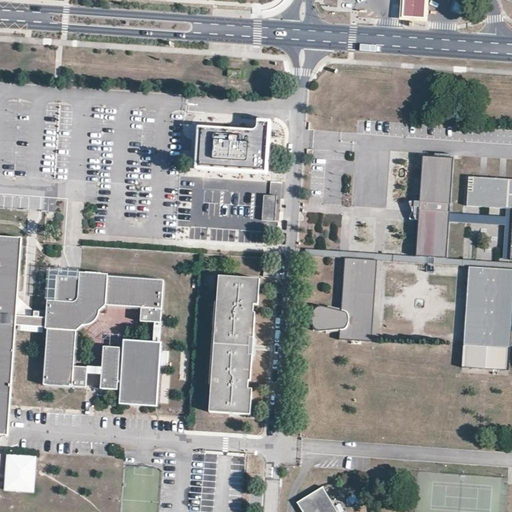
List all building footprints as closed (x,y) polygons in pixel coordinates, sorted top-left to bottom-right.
[(426,1),(426,0),(404,0),(404,15),(425,16),(426,1)] [(254,133),(200,130),(197,168),(268,173),(270,140),(271,123),(260,123),(260,128),(259,130),(257,132),(254,133)] [(419,220),(416,256),(447,258),(453,159),(423,157),(420,199),(419,220)] [(511,177),(468,175),(466,203),(511,205),(511,227),(510,260),(511,259),(511,177)] [(185,221),(186,200),(179,200),(178,220),(185,221)] [(17,327),(17,315),(23,237),(0,235),(0,435),(9,436),(11,404),(17,327)] [(345,258),(376,260),(469,267),(511,269),(511,259),(510,260),(510,262),(447,258),(416,256),(308,249),(308,256),(345,258)] [(345,258),(342,311),(320,306),(315,309),(314,312),(313,315),(313,320),(314,325),(316,329),(322,330),(340,329),(340,339),(371,341),(376,260),(345,258)] [(467,345),(465,372),(505,374),(507,348),(511,348),(511,322),(511,269),(469,267),(465,345),(467,345)] [(70,271),(50,270),(49,300),(56,300),(58,275),(81,276),(81,271),(70,271)] [(109,273),(81,271),(81,276),(58,275),(56,300),(49,300),(47,317),(48,329),(44,385),(86,388),(87,372),(88,367),(74,366),(77,331),(106,306),(142,308),(141,322),(161,323),(165,279),(109,275),(109,273)] [(254,338),(256,313),(255,313),(255,305),(259,305),(261,279),(219,276),(209,412),(251,415),(252,389),(248,389),(249,381),(252,381),(253,355),(250,355),(251,346),(252,338),(254,338)] [(48,329),(47,317),(17,315),(17,327),(48,329)] [(164,342),(123,339),(122,347),(104,346),(102,388),(117,389),(117,381),(121,381),(119,405),(159,408),(164,342)] [(5,455),(3,490),(33,492),(35,457),(5,455)] [(339,511),(323,486),(298,502),(303,511),(339,511)]
